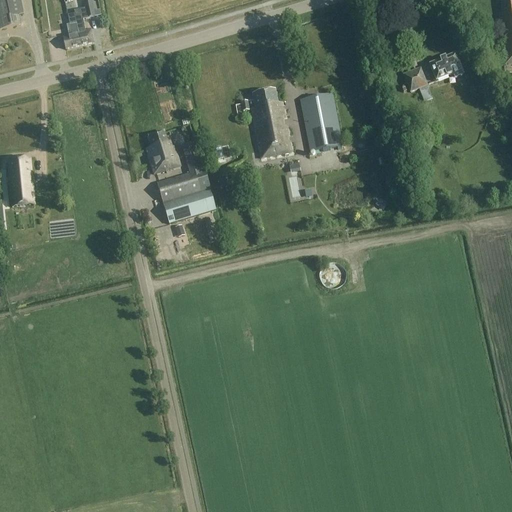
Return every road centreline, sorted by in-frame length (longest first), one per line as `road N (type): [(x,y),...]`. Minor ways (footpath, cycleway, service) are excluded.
road 1 (unclassified): [(191,511),(94,67)]
road 2 (tertiary): [(94,67),(327,0)]
